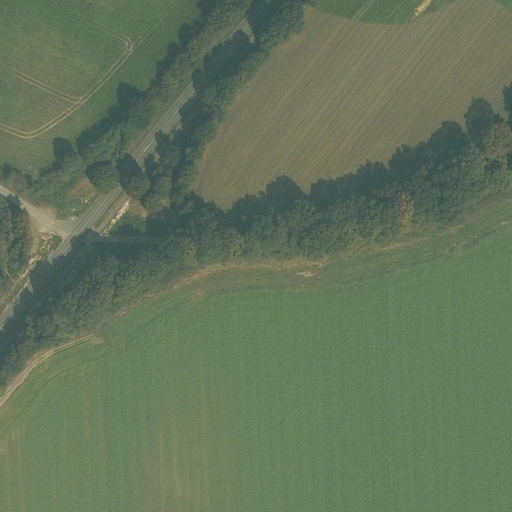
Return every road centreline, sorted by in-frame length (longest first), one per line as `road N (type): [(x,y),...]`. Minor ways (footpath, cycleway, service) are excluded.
road 1 (residential): [(511,160),(383,223),(279,244),(79,228)]
road 2 (primary): [(267,0),(79,228)]
road 3 (primary): [(79,228),(0,328)]
